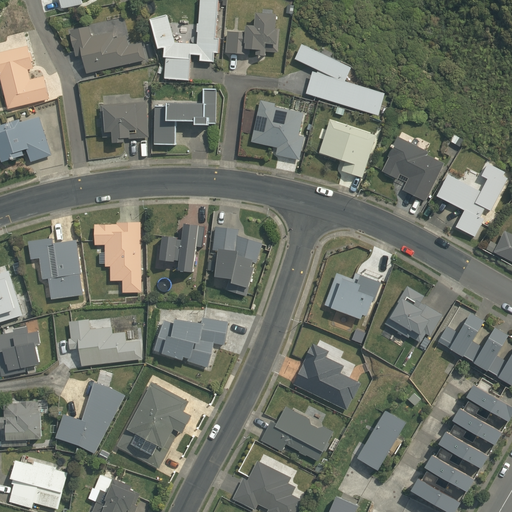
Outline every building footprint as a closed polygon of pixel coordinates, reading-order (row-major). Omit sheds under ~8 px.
[(59,0),(62,9),(83,4),(82,0),(59,0)] [(219,38),(215,38),(217,0),(199,0),(198,23),(197,23),(196,32),(197,32),(196,44),(175,42),(166,14),(149,19),(157,48),(161,47),(163,47),(162,57),(165,57),(164,78),(189,80),(191,54),(199,55),(199,60),(214,62),(214,52),(218,53),(219,38)] [(227,31),(226,52),(249,53),(250,48),(255,49),(255,55),(266,55),(266,52),(278,53),(280,29),(275,28),(276,14),(254,12),(253,25),(244,24),(244,32),(227,31)] [(75,56),(81,55),(86,75),(147,60),(143,40),(129,44),(127,34),(114,37),(112,30),(92,35),(90,25),(69,30),(70,34),(69,35),(72,47),(73,47),(75,56)] [(379,116),(385,93),(345,81),(351,67),(301,43),(294,59),(317,70),(317,72),(312,71),(305,94),(379,116)] [(29,52),(27,46),(0,52),(0,77),(8,109),(50,99),(44,76),(30,80),(28,70),(33,69),(32,62),(33,61),(31,52),(29,52)] [(193,120),(193,124),(207,124),(207,123),(216,123),(217,88),(202,88),(202,102),(165,102),(165,105),(154,105),(154,144),(175,144),(176,120),(193,120)] [(299,159),(304,137),(298,136),(303,113),(275,106),(275,103),(260,100),(250,141),(277,147),(275,154),(299,159)] [(147,102),(100,105),(102,136),(111,136),(112,142),(124,142),(124,138),(128,137),(128,139),(149,137),(147,102)] [(19,118),(0,124),(0,158),(1,161),(27,153),(31,162),(53,155),(39,117),(20,122),(19,118)] [(341,170),(363,178),(376,135),(330,119),(318,152),(345,161),(341,170)] [(402,190),(425,201),(444,163),(427,155),(428,151),(398,136),(387,156),(388,156),(382,171),(397,179),(399,174),(408,178),(402,190)] [(447,173),(436,195),(464,210),(455,226),(475,237),(484,219),(480,217),(485,208),(491,210),(508,178),(503,176),(505,172),(487,161),(481,175),(487,178),(481,190),(447,173)] [(142,292),(141,222),(117,223),(117,224),(95,225),(95,245),(105,245),(105,253),(99,253),(99,263),(105,263),(105,267),(110,267),(111,281),(123,280),(123,292),(142,292)] [(196,247),(202,248),(206,225),(183,222),(181,239),(176,238),(177,236),(162,234),(158,258),(173,260),(173,259),(178,260),(176,269),(193,272),(196,247)] [(239,229),(216,226),(212,249),(217,250),(214,276),(231,278),(228,290),(247,296),(250,286),(248,286),(253,267),(250,266),(251,262),(256,263),(263,243),(238,235),(239,229)] [(511,233),(504,230),(493,252),(511,261),(511,233)] [(83,295),(76,240),(54,243),(53,238),(28,241),(31,259),(40,258),(42,279),(49,278),(51,299),(83,295)] [(0,320),(24,314),(10,270),(0,272),(0,320)] [(337,273),(325,304),(360,318),(362,314),(366,315),(371,300),(373,301),(380,282),(356,273),(353,279),(337,273)] [(407,286),(385,323),(409,337),(410,336),(421,342),(426,333),(430,335),(442,315),(420,302),(424,296),(407,286)] [(440,340),(511,383),(511,356),(509,362),(498,356),(510,335),(497,327),(484,348),(474,341),(486,321),(473,312),(460,333),(448,326),(440,340)] [(214,342),(224,344),(228,321),(202,317),(201,322),(174,317),(173,322),(164,319),(153,349),(182,358),(183,355),(188,356),(187,360),(208,367),(214,342)] [(81,365),(142,357),(140,339),(126,341),(124,330),(113,331),(112,325),(90,328),(89,318),(69,320),(71,336),(68,337),(70,348),(79,347),(81,365)] [(0,354),(0,369),(2,376),(26,371),(25,366),(40,362),(36,344),(42,343),(39,329),(28,331),(27,325),(13,328),(14,331),(0,333),(0,349),(3,349),(4,354),(0,354)] [(292,383),(347,410),(352,399),(353,399),(362,382),(341,372),(344,365),(326,356),(329,350),(312,342),(311,345),(310,345),(304,357),(305,357),(292,383)] [(189,401),(151,380),(117,444),(159,467),(179,429),(182,431),(192,413),(184,409),(189,401)] [(109,386),(93,381),(82,419),(63,413),(55,436),(79,444),(94,453),(125,394),(109,386)] [(511,403),(476,382),(469,394),(511,420),(511,417),(511,403)] [(415,392),(409,399),(416,405),(422,399),(415,392)] [(27,437),(42,437),(40,411),(39,411),(39,401),(33,401),(33,400),(21,400),(21,401),(3,402),(4,415),(0,415),(0,426),(0,427),(1,446),(28,445),(27,437)] [(317,426),(310,423),(310,418),(285,405),(277,423),(271,420),(261,439),(282,450),(286,443),(300,450),(299,452),(305,455),(306,454),(318,460),(323,451),(325,452),(329,443),(327,442),(333,431),(322,425),(317,426)] [(462,405),(455,418),(497,443),(504,431),(462,405)] [(380,468),(408,421),(387,409),(359,456),(380,468)] [(449,429),(441,441),(483,467),(490,454),(449,429)] [(435,452),(428,464),(469,490),(476,478),(435,452)] [(33,501),(58,508),(69,472),(57,468),(58,466),(34,459),(33,463),(15,458),(10,477),(13,478),(12,482),(15,483),(10,500),(32,506),(33,501)] [(288,482),(291,476),(257,460),(248,479),(243,477),(232,498),(255,509),(258,503),(269,508),(267,511),(269,511),(296,511),(303,499),(292,494),(296,486),(288,482)] [(421,476),(413,488),(452,511),(456,511),(463,501),(421,476)] [(135,511),(138,505),(135,504),(140,492),(130,489),(132,485),(112,477),(107,491),(101,488),(100,490),(93,487),(88,497),(96,500),(91,511),(135,511)] [(356,511),(360,504),(338,494),(330,511),(356,511)]
